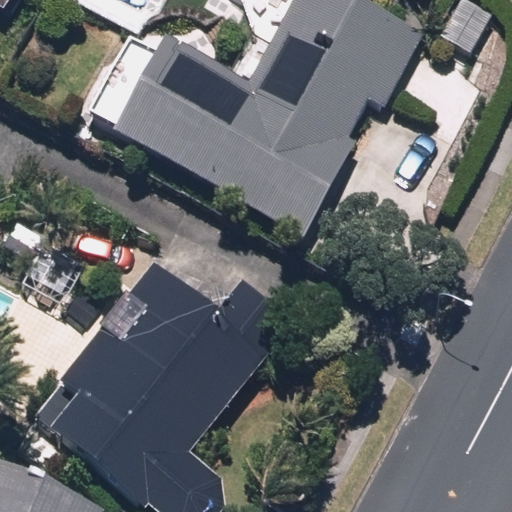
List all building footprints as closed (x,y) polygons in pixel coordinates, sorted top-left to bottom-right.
[(0,0),(0,22),(14,0),(0,0)] [(151,58),(96,164),(290,263),(347,159),(341,156),(362,116),(378,124),(416,49),(321,0),(292,0),(239,104),(151,58)] [(498,27),(457,6),(435,50),(476,71),(498,27)] [(214,511),(212,497),(182,472),(282,343),(227,302),(203,335),(137,286),(46,408),(62,420),(34,457),(108,511),(214,511)] [(0,511),(63,511),(0,486),(0,511)]
